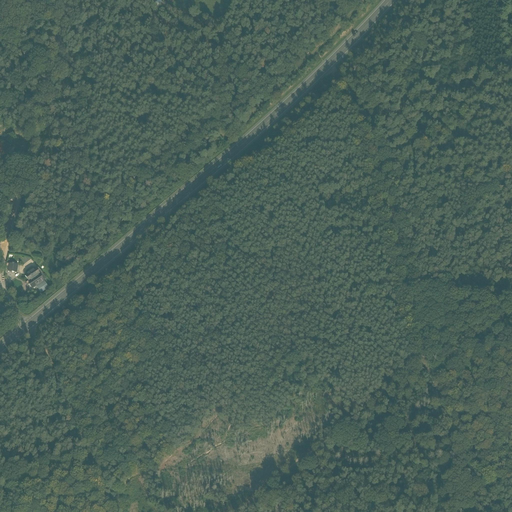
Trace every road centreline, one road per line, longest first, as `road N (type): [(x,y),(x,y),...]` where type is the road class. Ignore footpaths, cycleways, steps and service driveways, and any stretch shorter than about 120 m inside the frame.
road 1 (track): [(316,51),(368,116),(378,145),(469,511)]
road 2 (primary): [(27,326),(239,145),(388,0)]
road 3 (unclassified): [(70,0),(2,272),(27,326)]
road 4 (track): [(363,0),(227,138),(218,122),(230,0)]
road 5 (track): [(112,511),(27,326)]
